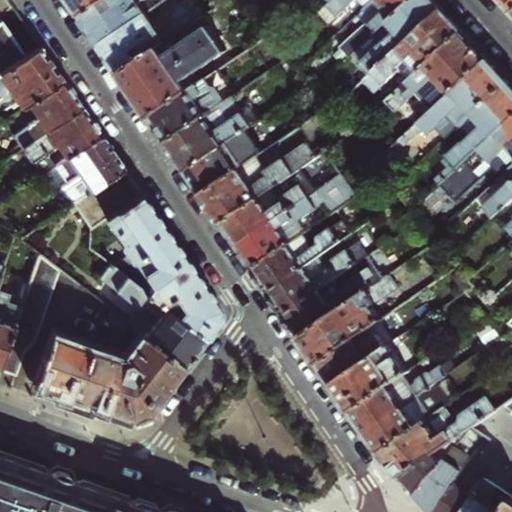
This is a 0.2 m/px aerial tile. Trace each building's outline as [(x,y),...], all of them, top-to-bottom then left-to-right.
[(80,17),(104,0),(68,0),(72,4),(80,17)] [(104,0),(80,17),(91,32),(100,46),(146,14),(139,3),(143,0),(104,0)] [(120,75),(160,47),(203,17),(191,0),(187,0),(152,24),(146,14),(100,46),(109,59),(120,75)] [(272,0),(270,2),(279,12),(291,0),(272,0)] [(362,10),(372,0),(332,0),(327,5),(317,15),(326,25),(353,0),(362,10)] [(372,0),(362,10),(373,21),(370,24),(367,24),(340,48),(349,57),(352,54),(372,36),(410,0),(372,0)] [(434,1),(432,0),(410,0),(372,36),(381,46),(361,63),(364,67),(360,71),(367,78),(441,10),(434,1)] [(511,11),(511,10),(511,0),(500,0),(502,1),(511,11)] [(452,21),(441,10),(367,78),(352,92),(363,104),(399,71),(409,81),(462,32),(452,21)] [(30,102),(63,79),(39,44),(25,54),(14,39),(0,18),(0,88),(3,92),(6,90),(10,95),(13,93),(23,107),(30,102)] [(150,117),(189,91),(183,82),(228,51),(219,38),(210,25),(165,57),(160,47),(120,75),(134,95),(150,117)] [(432,111),(488,60),(475,46),(462,32),(409,81),(386,102),(395,112),(416,95),(432,111)] [(352,54),(361,63),(381,46),(372,36),(352,54)] [(459,127),(508,82),(498,72),(488,60),(432,111),(405,136),(409,141),(422,130),(427,136),(436,129),(449,116),(459,127)] [(22,147),(81,106),(70,90),(63,79),(30,102),(39,115),(36,118),(32,118),(28,121),(27,120),(24,122),(25,124),(13,133),(22,147)] [(206,79),(189,91),(150,117),(159,131),(167,143),(223,104),(206,79)] [(511,86),(508,82),(459,127),(470,138),(448,158),(453,164),(442,175),(446,180),(511,119),(511,86)] [(233,97),(223,104),(167,143),(177,157),(187,171),(248,129),(253,126),(233,97)] [(42,172),(100,132),(90,119),(81,106),(22,147),(40,173),(42,172)] [(459,127),(449,116),(436,129),(446,139),(459,127)] [(500,177),(511,166),(511,119),(446,180),(440,185),(455,202),(492,168),(500,177)] [(203,195),(257,157),(264,152),(248,129),(187,171),(196,184),(203,195)] [(100,132),(42,172),(53,188),(60,183),(73,201),(123,166),(111,149),(100,132)] [(405,136),(400,142),(404,146),(409,141),(405,136)] [(267,171),(257,157),(203,195),(212,209),(222,223),(275,187),(300,169),(317,157),(307,144),(267,171)] [(105,215),(140,191),(131,179),(123,166),(73,201),(90,226),(105,215)] [(511,166),(500,177),(499,179),(507,189),(483,210),(492,219),(511,200),(511,166)] [(308,181),(300,169),(275,187),(283,198),(308,181)] [(325,205),(332,214),(338,210),(357,197),(341,174),(316,192),(238,246),(245,256),(254,269),(303,234),(306,232),(299,222),(325,205)] [(440,185),(446,180),(442,175),(436,180),(440,185)] [(283,198),(275,187),(222,223),(230,234),(238,246),(316,192),(308,181),(283,198)] [(145,290),(204,335),(219,317),(220,313),(220,309),(219,305),(205,285),(167,230),(140,191),(105,215),(122,239),(120,242),(120,244),(127,254),(122,258),(125,261),(130,258),(132,261),(139,271),(143,271),(151,283),(145,290)] [(270,291),(320,257),(354,233),(344,219),(319,237),(317,242),(319,245),(313,249),(303,234),(254,269),(260,278),(270,291)] [(329,270),(320,257),(270,291),(279,304),(285,314),(334,280),(370,255),(360,241),(335,258),(334,264),(335,266),(329,270)] [(23,298),(0,362),(0,368),(15,374),(24,349),(32,341),(52,285),(58,268),(39,253),(23,298)] [(125,261),(122,258),(112,265),(119,270),(132,261),(130,258),(125,261)] [(137,305),(125,319),(128,321),(143,333),(182,363),(194,348),(204,335),(145,290),(119,270),(112,265),(108,262),(100,272),(100,275),(100,277),(137,305)] [(345,294),(334,280),(285,314),(294,326),(301,337),(385,278),(376,265),(350,282),(349,288),(350,289),(345,294)] [(465,293),(474,286),(461,270),(453,275),(465,293)] [(390,274),(385,278),(301,337),(310,351),(319,364),(367,330),(383,319),(373,306),(399,288),(390,274)] [(0,289),(0,362),(23,298),(0,289)] [(111,308),(104,317),(121,330),(128,321),(125,319),(111,308)] [(372,339),(367,330),(319,364),(326,373),(333,384),(400,338),(406,334),(403,329),(390,338),(385,330),(372,339)] [(117,357),(51,333),(34,380),(134,415),(146,411),(166,385),(182,363),(143,333),(127,354),(117,357)] [(403,342),(400,338),(333,384),(343,398),(352,411),(404,375),(410,371),(406,364),(403,366),(392,350),(403,342)] [(403,407),(433,385),(447,376),(440,367),(430,375),(427,374),(417,381),(417,384),(412,387),(404,375),(352,411),(360,423),(367,433),(386,420),(383,416),(400,405),(403,407)] [(381,453),(446,407),(448,406),(433,385),(403,407),(400,405),(383,416),(386,420),(367,433),(374,443),(381,453)] [(456,424),(446,407),(381,453),(391,465),(400,474),(434,450),(437,453),(472,429),(474,427),(499,410),(491,398),(488,398),(463,414),(460,423),(456,424)] [(432,511),(452,483),(475,448),(490,438),(474,427),(472,429),(416,494),(422,500),(432,511)] [(416,494),(472,429),(437,453),(434,450),(400,474),(407,483),(416,494)] [(183,511),(182,508),(174,505),(167,503),(160,506),(159,510),(156,509),(149,501),(141,498),(128,500),(124,492),(86,478),(75,480),(71,479),(72,475),(68,468),(60,465),(52,462),(46,466),(45,470),(41,468),(33,459),(0,447),(0,511),(183,511)] [(511,497),(485,479),(482,484),(463,511),(503,511),(511,500),(511,497)] [(469,495),(452,483),(432,511),(463,511),(482,484),(479,481),(469,495)] [(511,511),(511,500),(503,511),(511,511)]
